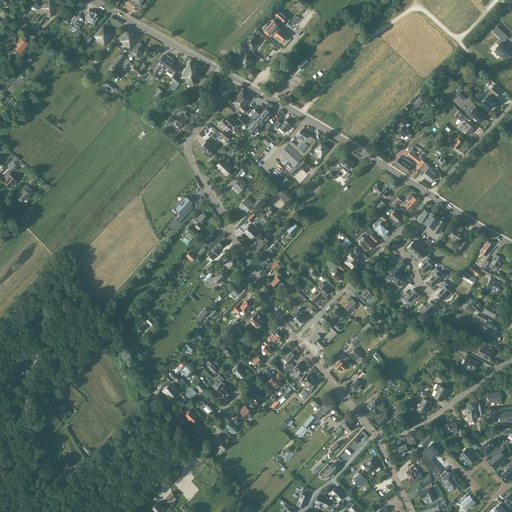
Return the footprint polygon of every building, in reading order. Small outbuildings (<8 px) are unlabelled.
[(53,0),(46,0),(40,8),(51,17),(60,6),(57,4),(58,4),(53,0)] [(36,2),(32,6),(38,10),(40,7),(37,4),(37,3),(36,2)] [(73,15),(68,23),(69,23),(69,22),(70,22),(69,24),(70,30),(75,34),(78,33),(79,31),(79,29),(78,28),(78,27),(80,28),(83,22),(86,24),(89,21),(94,25),(99,16),(94,13),(89,10),(84,18),(79,14),(74,21),(71,19),(74,15),(73,15)] [(274,19),(263,31),(269,36),(272,33),(274,35),(274,36),(281,42),(287,35),(277,27),(281,22),(282,23),(287,18),(284,15),(286,14),(283,11),(281,13),(279,10),(275,14),(274,13),(272,16),(275,19),(275,20),(274,19)] [(63,19),(68,23),(73,15),(68,12),(63,19)] [(23,25),(20,29),(26,34),(28,31),(25,28),(26,27),(27,26),(24,23),(23,25)] [(102,42),(105,45),(114,34),(103,25),(94,37),(101,43),(102,42)] [(498,27),(493,32),(500,38),(503,41),(508,37),(509,37),(498,27)] [(28,31),(26,34),(34,40),(38,35),(41,32),(38,29),(36,33),(30,28),(28,31)] [(127,46),(131,49),(139,37),(128,30),(120,41),(127,47),(127,46)] [(246,50),(236,61),(247,70),(257,59),(250,53),(252,50),(253,51),(259,44),(255,40),(256,38),(253,35),(245,44),(246,45),(243,48),(246,50)] [(86,43),(83,47),(85,49),(89,45),(94,40),(90,37),(86,43)] [(12,48),(20,54),(26,46),(25,45),(27,44),(19,38),(16,42),(17,42),(12,48)] [(130,53),(128,55),(132,58),(134,56),(137,58),(143,52),(140,50),(144,46),(139,42),(130,53)] [(497,50),(495,52),(500,57),(502,55),(506,58),(511,52),(502,43),(496,49),(497,50)] [(112,65),(116,68),(126,56),(122,53),(112,65)] [(155,62),(147,73),(157,80),(160,75),(162,72),(163,73),(166,73),(167,72),(172,75),(178,67),(173,63),(174,62),(173,61),(173,60),(166,55),(164,55),(157,64),(155,62)] [(127,60),(122,66),(126,69),(129,66),(130,67),(131,64),(129,63),(129,62),(127,60)] [(283,71),(288,75),(297,65),(292,61),(283,71)] [(191,83),(194,85),(203,69),(189,62),(180,78),(190,84),(191,83)] [(133,67),(131,70),(133,72),(139,77),(143,72),(143,71),(146,66),(144,64),(139,69),(137,67),(135,65),(133,67)] [(172,85),(170,88),(174,91),(178,86),(180,83),(182,81),(178,78),(174,82),(172,85)] [(290,79),(282,88),(288,94),(296,85),(290,79)] [(104,86),(110,91),(113,88),(106,83),(104,86)] [(485,94),(480,100),(483,103),(483,102),(491,109),(493,107),(494,107),(497,105),(496,104),(496,103),(493,100),(496,96),(497,97),(500,93),(493,86),(486,94),(485,94)] [(460,88),(455,93),(463,100),(468,95),(460,88)] [(160,89),(154,95),(157,98),(161,94),(162,95),(163,93),(162,92),(163,92),(160,89)] [(243,90),(231,102),(240,110),(241,110),(243,112),(243,113),(246,109),(244,107),(250,100),(248,99),(251,97),(243,90)] [(3,95),(0,98),(0,99),(4,103),(5,104),(9,99),(4,94),(3,95)] [(185,97),(179,104),(182,107),(185,104),(189,107),(192,103),(185,97)] [(471,112),(467,115),(472,119),(473,117),(480,123),(484,117),(480,114),(482,112),(473,104),(468,110),(471,112)] [(258,118),(256,121),(261,125),(263,122),(264,123),(272,114),(269,112),(266,109),(258,118)] [(249,115),(255,119),(259,114),(253,110),(249,115)] [(466,117),(459,111),(455,116),(461,122),(463,120),(464,121),(467,118),(466,117)] [(171,126),(170,127),(172,129),(173,129),(174,128),(176,130),(187,119),(182,113),(175,120),(171,116),(166,121),(171,126)] [(228,119),(226,121),(231,126),(233,128),(238,123),(230,116),(228,119)] [(240,116),(237,120),(243,126),(245,124),(247,122),(240,117),(240,116)] [(231,126),(226,121),(224,119),(219,124),(227,131),(231,126)] [(399,125),(402,128),(398,132),(404,137),(406,135),(409,137),(413,132),(411,130),(409,131),(403,126),(407,122),(404,119),(399,125)] [(279,127),(285,132),(291,125),(285,120),(281,124),(278,121),(274,126),(278,129),(279,127)] [(256,121),(249,128),(251,130),(252,130),(253,132),(258,126),(260,128),(262,126),(261,125),(256,121)] [(462,123),(458,129),(461,132),(463,130),(469,135),(474,129),(466,123),(465,124),(464,125),(463,124),(462,123)] [(288,144),(280,153),(281,155),(284,157),(281,160),(285,164),(288,161),(294,167),(303,157),(307,153),(312,148),(313,149),(315,146),(313,144),(316,141),(308,135),(301,130),(298,135),(296,137),(300,140),(301,138),(304,140),(303,141),(302,140),(296,146),(291,141),(289,144),(288,144)] [(214,131),(211,135),(215,139),(219,136),(214,131)] [(222,132),(221,134),(227,140),(228,139),(230,137),(223,131),(222,132)] [(453,143),(452,144),(453,145),(458,149),(462,143),(463,142),(462,142),(460,140),(459,139),(458,138),(457,139),(458,139),(454,144),(453,143)] [(211,153),(214,148),(206,141),(200,147),(205,152),(205,153),(205,154),(207,156),(208,156),(210,158),(213,155),(211,153)] [(316,157),(320,160),(329,149),(321,142),(314,150),(316,153),(318,155),(316,157)] [(421,159),(418,156),(417,157),(414,154),(415,152),(411,149),(407,155),(418,163),(421,159)] [(334,160),(330,165),(332,167),(333,167),(336,164),(341,168),(342,168),(348,160),(343,155),(337,163),(334,160)] [(399,158),(395,163),(408,172),(411,167),(410,167),(412,164),(405,158),(404,160),(400,157),(399,158)] [(437,158),(433,163),(435,165),(437,162),(442,167),(447,162),(442,157),(439,160),(437,158)] [(8,169),(10,171),(18,161),(14,158),(7,166),(9,167),(8,169)] [(222,160),(217,165),(227,175),(232,170),(226,163),(227,162),(224,158),(222,160)] [(307,164),(302,160),(302,159),(297,165),(301,170),(307,164)] [(348,160),(342,168),(344,170),(346,167),(349,170),(354,164),(348,160)] [(426,164),(421,160),(416,166),(421,170),(426,164)] [(431,169),(427,165),(422,171),(425,173),(423,175),(430,181),(435,176),(428,171),(431,169)] [(296,166),(289,172),(292,175),(299,169),(296,166)] [(235,174),(238,177),(244,170),(241,168),(235,174)] [(17,182),(16,180),(10,175),(11,174),(9,171),(4,177),(6,179),(3,182),(9,187),(12,184),(13,186),(17,182)] [(343,177),(340,180),(340,181),(342,183),(345,178),(346,179),(350,174),(347,172),(343,176),(343,177)] [(27,181),(32,186),(39,178),(34,174),(27,181)] [(247,184),(239,177),(236,181),(237,182),(232,187),(238,193),(247,184)] [(286,178),(278,186),(282,189),(289,181),(286,178)] [(26,184),(16,194),(18,195),(17,196),(22,201),(25,198),(27,200),(35,192),(28,185),(27,186),(26,184)] [(383,196),(384,198),(387,195),(385,193),(390,188),(385,184),(381,188),(377,184),(373,189),(382,197),(383,196)] [(280,190),(276,194),(280,198),(285,203),(288,199),(289,199),(280,190)] [(254,204),(247,198),(239,207),(246,213),(252,206),(254,208),(261,201),(262,202),(266,196),(264,194),(259,199),(254,204)] [(184,197),(174,207),(179,211),(178,211),(179,212),(180,212),(182,213),(175,221),(179,224),(193,207),(190,205),(192,203),(190,201),(186,198),(185,198),(184,197)] [(406,205),(408,207),(410,209),(418,201),(414,197),(406,205)] [(391,209),(389,211),(392,214),(390,216),(393,218),(390,221),(393,224),(396,221),(397,222),(401,218),(394,211),(394,212),(391,209)] [(421,222),(426,225),(435,231),(435,232),(438,234),(445,223),(440,220),(441,218),(430,212),(430,213),(425,210),(418,221),(421,223),(421,222)] [(194,227),(199,230),(203,226),(201,224),(208,217),(204,213),(199,219),(200,220),(199,222),(194,227)] [(379,217),(385,222),(388,218),(382,214),(379,217)] [(375,229),(384,237),(389,231),(382,225),(383,223),(379,219),(375,222),(378,225),(375,229)] [(290,228),(287,231),(292,235),(299,228),(294,223),(290,228)] [(250,226),(245,231),(252,238),(257,232),(260,229),(255,225),(252,228),(250,226)] [(453,237),(459,241),(463,234),(454,228),(449,237),(452,239),(453,237)] [(263,232),(265,234),(261,238),(263,241),(256,248),(261,252),(270,242),(266,239),(272,233),(268,230),(266,229),(263,232)] [(191,231),(182,241),(186,245),(196,235),(191,231)] [(206,236),(203,239),(204,239),(208,243),(209,244),(212,240),(214,237),(215,237),(209,231),(205,235),(206,236)] [(433,246),(435,247),(444,233),(442,232),(433,246)] [(379,239),(373,233),(369,236),(370,237),(373,240),(375,242),(379,239)] [(359,243),(358,243),(362,248),(365,251),(368,248),(369,249),(370,248),(371,248),(372,247),(372,246),(374,244),(371,242),(373,240),(370,237),(368,239),(366,236),(364,238),(359,243)] [(457,248),(463,251),(468,243),(462,240),(457,248)] [(413,241),(407,248),(409,251),(411,252),(417,245),(418,246),(420,244),(419,242),(417,244),(413,241)] [(479,252),(480,252),(485,256),(493,245),(487,241),(479,252)] [(207,254),(212,260),(217,255),(218,255),(217,255),(216,253),(222,247),(223,247),(219,242),(219,243),(212,249),(207,254)] [(275,250),(276,248),(274,245),(271,248),(271,249),(267,252),(269,255),(274,252),(273,251),(275,250)] [(417,245),(411,252),(415,256),(421,249),(422,250),(424,247),(423,246),(420,248),(418,246),(417,245)] [(198,253),(201,256),(206,250),(203,247),(198,253)] [(342,257),(345,260),(344,262),(351,269),(359,261),(357,260),(362,254),(355,248),(353,250),(352,249),(350,252),(348,251),(342,257)] [(421,249),(415,256),(418,259),(419,260),(425,253),(422,250),(421,249)] [(195,257),(193,254),(190,252),(186,256),(192,261),(195,257)] [(263,258),(264,257),(265,258),(257,263),(260,268),(267,264),(265,261),(269,259),(267,257),(268,256),(267,254),(267,255),(265,252),(261,256),(263,258)] [(487,269),(489,266),(495,270),(497,267),(498,268),(501,263),(500,262),(502,258),(495,254),(491,263),(486,260),(483,266),(487,269)] [(424,263),(419,268),(424,273),(432,265),(430,263),(432,260),(427,256),(421,261),(422,261),(423,260),(423,261),(425,262),(424,263)] [(278,264),(281,261),(278,259),(271,266),(276,271),(281,266),(278,264)] [(397,287),(403,280),(406,278),(399,272),(407,264),(402,260),(396,266),(396,268),(395,268),(387,276),(397,287)] [(211,262),(205,268),(207,270),(210,272),(215,266),(211,262)] [(471,266),(469,270),(472,272),(473,272),(477,275),(480,271),(478,270),(475,269),(471,266)] [(481,270),(491,276),(493,273),(483,267),(481,270)] [(432,276),(428,281),(433,286),(443,275),(436,268),(430,274),(431,273),(433,275),(432,276)] [(332,275),(338,280),(339,281),(343,276),(337,271),(334,269),(332,271),(334,273),(332,275)] [(211,276),(204,283),(209,287),(213,283),(214,284),(216,281),(219,284),(219,283),(220,285),(223,282),(221,281),(224,277),(220,273),(217,276),(216,275),(213,278),(211,276)] [(274,280),(271,283),(273,285),(275,288),(275,287),(276,288),(279,284),(281,286),(281,285),(283,283),(282,282),(281,282),(282,282),(279,279),(282,276),(280,274),(278,276),(277,276),(274,279),(274,280)] [(490,292),(495,295),(501,284),(491,279),(487,286),(491,289),(490,292)] [(247,285),(242,280),(234,289),(235,289),(232,292),(238,297),(242,293),(241,292),(247,285)] [(441,290),(437,294),(443,301),(451,293),(447,289),(449,286),(444,281),(439,287),(441,290)] [(322,288),(320,290),(324,294),(325,295),(330,290),(322,283),(319,286),(322,288)] [(406,291),(401,297),(410,305),(419,296),(412,288),(408,292),(406,291)] [(324,294),(320,290),(318,289),(310,297),(316,303),(324,294)] [(360,299),(359,299),(366,305),(366,306),(368,304),(366,302),(367,302),(370,304),(371,303),(372,303),(375,300),(375,299),(376,298),(372,294),(366,289),(361,295),(362,296),(360,299)] [(286,297),(281,303),(287,308),(295,300),(290,294),(291,293),(289,291),(284,295),(286,297)] [(345,307),(351,313),(359,305),(352,299),(345,307)] [(359,299),(357,302),(363,307),(366,305),(359,299)] [(236,306),(234,309),(236,311),(235,313),(237,314),(238,313),(240,311),(241,312),(240,312),(240,314),(241,315),(243,315),(245,314),(245,312),(251,306),(246,301),(239,308),(236,306)] [(423,304),(418,309),(423,314),(425,312),(429,316),(437,308),(430,301),(425,306),(424,307),(422,305),(423,304)] [(313,308),(308,303),(304,308),(309,313),(313,308)] [(478,313),(481,310),(472,303),(470,305),(474,309),(473,309),(478,313)] [(483,312),(493,318),(499,307),(493,304),(492,307),(487,304),(483,312)] [(297,309),(292,315),(295,318),(294,319),(299,325),(302,321),(304,320),(300,317),(303,314),(301,313),(303,311),(300,307),(298,309),(297,309)] [(40,308),(34,315),(37,318),(43,311),(40,308)] [(198,317),(195,321),(197,324),(201,320),(208,312),(204,309),(197,317),(198,317)] [(332,314),(338,320),(343,315),(337,309),(332,314)] [(244,326),(243,327),(246,329),(250,324),(250,323),(251,322),(257,329),(263,322),(260,319),(261,318),(259,316),(258,315),(257,316),(255,314),(249,321),(244,326)] [(155,324),(153,321),(154,320),(151,317),(147,321),(151,325),(152,325),(153,326),(155,324)] [(482,323),(482,324),(483,326),(483,330),(487,332),(486,335),(491,338),(497,328),(492,325),(493,321),(488,318),(486,321),(486,320),(486,321),(484,320),(482,323)] [(342,328),(336,323),(333,327),(338,332),(342,328)] [(361,331),(364,334),(371,326),(368,323),(361,331)] [(317,345),(321,349),(337,334),(327,324),(311,339),(317,345)] [(237,326),(232,331),(236,335),(241,330),(237,326)] [(197,329),(194,333),(200,339),(204,335),(197,329)] [(361,331),(356,336),(360,340),(365,335),(364,334),(361,331)] [(268,338),(265,340),(268,342),(270,340),(271,341),(272,339),(276,343),(281,337),(276,333),(274,336),(272,334),(268,338)] [(350,342),(354,346),(360,340),(356,336),(350,342)] [(61,342),(65,345),(69,341),(64,337),(61,342)] [(266,345),(262,350),(268,355),(272,350),(268,347),(270,344),(268,342),(265,340),(263,343),(266,345)] [(184,346),(191,353),(197,345),(195,343),(193,345),(189,341),(184,346)] [(458,343),(456,347),(468,353),(469,350),(458,343)] [(226,344),(222,348),(229,356),(232,354),(238,360),(240,358),(234,351),(233,352),(226,344)] [(477,354),(480,356),(488,360),(493,349),(488,346),(486,349),(481,346),(477,354)] [(468,353),(456,347),(454,350),(466,356),(468,353)] [(351,353),(357,360),(362,355),(356,348),(351,353)] [(259,353),(257,351),(254,354),(257,357),(252,362),(257,366),(262,361),(259,358),(261,356),(258,353),(259,353)] [(286,373),(289,369),(293,365),(291,363),(296,357),(292,352),(285,359),(287,362),(284,365),(286,367),(283,370),(286,373)] [(376,352),(372,355),(379,363),(383,360),(376,352)] [(344,358),(335,367),(338,370),(339,369),(340,371),(342,371),(343,369),(344,370),(347,367),(344,364),(347,361),(347,360),(349,359),(346,356),(344,358)] [(209,366),(208,367),(214,373),(218,369),(215,367),(217,365),(209,357),(205,361),(209,366)] [(470,372),(471,373),(477,362),(467,357),(463,364),(467,367),(466,370),(468,371),(467,371),(470,372)] [(293,365),(289,369),(293,374),(295,372),(297,375),(305,367),(299,362),(295,367),(293,365)] [(180,363),(173,370),(177,374),(184,367),(180,363)] [(238,364),(231,370),(238,376),(241,378),(245,374),(242,371),(243,370),(238,364)] [(195,370),(198,373),(204,368),(201,365),(195,370)] [(186,366),(180,372),(183,375),(189,368),(186,366)] [(22,376),(13,368),(8,373),(17,382),(22,376)] [(172,370),(168,374),(176,381),(179,377),(172,370)] [(53,371),(47,378),(50,381),(55,376),(57,374),(53,371)] [(274,376),(268,381),(274,387),(272,390),(276,394),(279,391),(279,392),(283,387),(280,385),(282,383),(280,381),(284,377),(279,373),(275,377),(274,376)] [(303,382),(306,385),(313,378),(309,373),(305,377),(304,376),(299,380),(298,381),(301,384),(302,383),(303,383),(303,382)] [(361,376),(351,385),(353,386),(353,387),(356,390),(358,391),(361,389),(359,387),(363,384),(361,381),(363,379),(363,378),(365,376),(363,374),(361,376)] [(220,375),(215,380),(220,385),(215,389),(222,396),(224,394),(226,396),(231,391),(225,385),(222,382),(224,379),(220,375)] [(168,378),(160,384),(162,388),(170,381),(168,378)] [(313,378),(306,385),(304,387),(305,388),(304,390),(308,394),(312,390),(311,388),(317,382),(313,378)] [(195,386),(201,392),(205,388),(200,382),(195,386)] [(169,385),(163,390),(165,393),(166,392),(171,398),(179,391),(174,385),(172,383),(169,385)] [(379,388),(381,391),(387,386),(384,383),(379,388)] [(437,384),(434,390),(437,391),(444,395),(445,393),(446,394),(448,390),(437,384)] [(293,391),(289,386),(285,390),(289,395),(293,391)] [(190,387),(185,393),(186,394),(185,396),(188,399),(189,397),(191,399),(196,393),(190,387)] [(253,397),(262,405),(267,399),(266,397),(269,394),(265,390),(261,393),(259,392),(257,393),(253,397)] [(444,395),(437,391),(434,397),(441,401),(444,395)] [(494,402),(495,405),(501,404),(499,392),(487,394),(489,403),(494,402)] [(422,394),(419,396),(423,398),(420,402),(420,404),(427,408),(428,406),(429,406),(431,403),(426,400),(427,397),(422,394)] [(206,398),(201,403),(205,406),(206,406),(203,409),(208,413),(210,411),(214,407),(209,402),(206,398)] [(374,400),(368,405),(372,410),(375,408),(379,406),(378,405),(377,404),(379,403),(376,399),(374,400)] [(276,400),(271,405),(275,409),(280,404),(276,400)] [(53,411),(59,417),(66,409),(60,403),(59,404),(55,401),(51,405),(55,409),(53,411)] [(324,404),(321,408),(327,415),(333,409),(336,406),(331,402),(329,405),(328,404),(326,406),(324,404)] [(240,412),(248,419),(254,413),(252,412),(255,408),(251,404),(247,408),(245,406),(243,409),(243,408),(240,412)] [(420,404),(417,409),(424,413),(427,408),(420,404)] [(467,415),(468,421),(477,419),(475,407),(463,409),(463,411),(464,411),(465,414),(464,414),(464,416),(467,415)] [(184,412),(180,408),(175,413),(178,417),(184,412)] [(194,413),(190,409),(184,415),(190,421),(190,420),(193,422),(198,417),(197,417),(200,414),(196,411),(194,413)] [(317,416),(321,419),(325,415),(319,409),(315,414),(317,416)] [(376,420),(382,426),(390,417),(385,411),(376,420)] [(505,421),(506,424),(511,423),(511,420),(510,411),(499,413),(500,422),(505,421)] [(311,414),(303,424),(308,429),(314,422),(315,423),(318,420),(311,414)] [(177,422),(181,426),(185,422),(181,418),(177,422)] [(227,427),(223,431),(226,433),(230,430),(234,433),(240,427),(238,426),(241,422),(236,418),(233,422),(232,421),(230,422),(226,426),(227,427)] [(342,425),(348,433),(354,427),(348,420),(342,425)] [(443,424),(445,434),(458,432),(458,431),(459,431),(459,434),(460,434),(460,437),(463,436),(463,434),(461,426),(457,426),(456,422),(443,424)] [(302,425),(295,433),(296,435),(297,433),(301,437),(307,430),(302,425)] [(335,433),(338,437),(344,432),(341,428),(335,433)] [(213,441),(224,451),(229,445),(228,444),(231,440),(227,436),(223,440),(218,435),(215,438),(216,438),(213,441)] [(406,438),(408,442),(408,443),(406,444),(405,444),(397,448),(400,455),(413,448),(412,445),(416,444),(412,435),(406,438)] [(430,436),(423,442),(426,444),(432,439),(430,436)] [(497,449),(489,440),(480,448),(486,455),(488,453),(490,455),(497,449)] [(330,450),(333,453),(340,446),(337,443),(330,450)] [(431,445),(419,455),(432,470),(436,467),(430,460),(431,460),(431,459),(430,460),(429,458),(430,458),(432,455),(437,451),(431,445),(432,444),(432,443),(431,445)] [(466,449),(460,454),(459,454),(469,464),(468,463),(475,458),(466,448),(466,449)] [(502,450),(500,448),(494,454),(496,456),(490,461),(494,465),(497,462),(499,465),(504,460),(502,458),(504,456),(501,452),(502,450)] [(285,458),(287,461),(294,454),(291,452),(285,458)] [(367,470),(370,474),(379,466),(372,458),(363,465),(366,468),(365,469),(367,471),(367,470)] [(311,470),(315,474),(324,464),(321,461),(311,470)] [(511,461),(506,466),(509,468),(502,475),(504,477),(504,478),(505,478),(507,481),(508,480),(509,481),(511,478),(511,477),(511,476),(511,467),(511,465),(511,461)] [(318,473),(324,479),(329,474),(331,476),(338,468),(333,464),(331,465),(330,467),(327,464),(325,466),(318,473)] [(420,480),(417,473),(418,472),(414,466),(408,469),(409,471),(406,472),(409,478),(408,479),(411,484),(420,480)] [(198,469),(193,474),(196,477),(197,477),(197,478),(197,479),(196,479),(196,480),(194,482),(198,487),(203,482),(204,482),(204,481),(205,481),(206,481),(207,481),(208,481),(208,482),(211,484),(216,479),(206,470),(204,472),(203,473),(202,473),(201,473),(201,472),(198,469)] [(448,474),(445,471),(440,476),(443,478),(442,479),(446,483),(445,484),(451,491),(458,485),(452,478),(453,477),(449,473),(448,474)] [(358,472),(352,477),(354,479),(357,483),(358,483),(361,487),(367,482),(360,473),(359,474),(358,472)] [(421,482),(425,487),(433,481),(430,476),(421,482)] [(335,487),(331,492),(333,494),(333,495),(335,493),(338,496),(336,498),(339,501),(344,496),(335,487)] [(427,496),(430,502),(435,500),(430,487),(419,492),(421,498),(427,496)] [(172,503),(176,499),(174,497),(175,495),(172,492),(167,497),(166,498),(168,500),(164,504),(166,506),(164,508),(165,510),(167,508),(167,507),(172,502),(172,503)] [(223,501),(227,498),(223,493),(218,498),(222,502),(220,503),(223,506),(226,503),(223,501)] [(511,495),(511,493),(506,497),(508,500),(507,501),(506,500),(503,503),(506,507),(509,505),(511,506),(511,505),(511,495)] [(299,502),(297,505),(303,508),(307,496),(302,494),(300,497),(300,498),(302,498),(301,502),(299,501),(299,502)] [(461,507),(465,511),(475,502),(472,498),(473,497),(472,497),(472,498),(469,495),(461,503),(463,505),(461,507)] [(317,496),(315,502),(319,504),(320,502),(324,503),(323,505),(327,507),(329,501),(317,496)] [(154,511),(155,511),(163,511),(165,510),(164,508),(158,502),(152,508),(154,511)]
